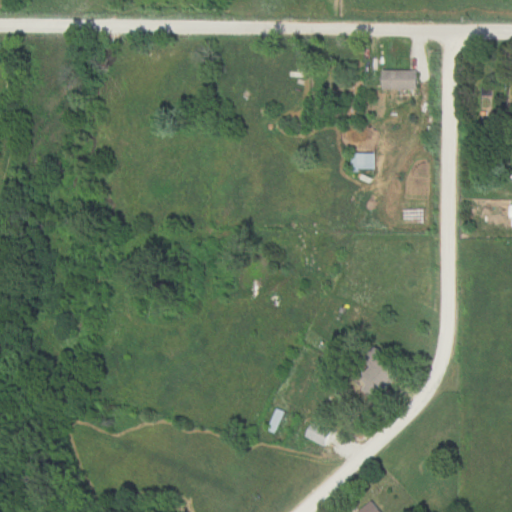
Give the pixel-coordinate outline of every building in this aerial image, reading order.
[(415,71),(382,71),(382,90),(415,90),(415,71)] [(373,154),(349,154),(349,171),(373,171),(373,154)] [(372,402),(400,372),(383,355),(354,385),(372,402)] [(273,434),(282,413),(274,410),(265,431),(273,434)] [(325,447),(332,429),(312,421),(305,439),(325,447)] [(379,511),(372,501),(356,511),(379,511)]
